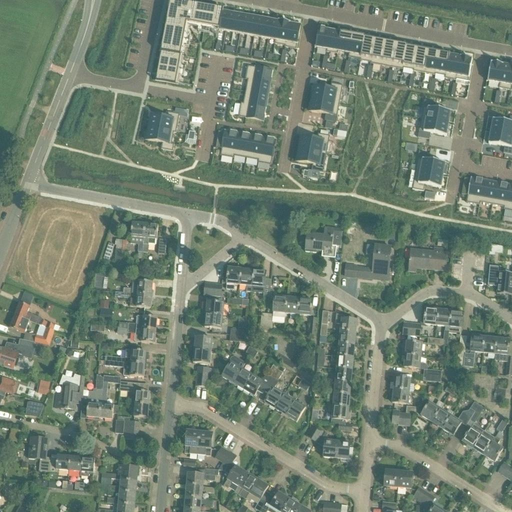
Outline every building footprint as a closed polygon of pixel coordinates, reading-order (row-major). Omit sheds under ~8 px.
[(168,9),(155,83),(178,87),(189,26),(219,32),(219,31),(222,12),(177,4),(177,5),(170,10),(168,9)] [(222,12),(219,31),(226,33),(229,14),(222,12)] [(229,14),(226,33),(233,34),(237,15),(229,14)] [(237,15),(233,34),(240,35),(244,16),(237,15)] [(244,16),(240,35),(247,37),(251,17),(244,16)] [(251,17),(247,37),(254,38),(258,19),(251,17)] [(258,19),(254,38),(261,39),(265,20),(258,19)] [(265,20),(261,39),(269,40),(272,21),(265,20)] [(272,21),(269,40),(276,42),(279,23),(272,21)] [(279,23),(276,42),(286,44),(290,25),(290,23),(279,21),(279,23)] [(290,25),(286,44),(297,46),(301,27),(290,25)] [(320,30),(317,49),(327,51),(331,32),(320,30)] [(331,32),(327,51),(338,53),(341,34),(331,32)] [(341,34),(338,53),(350,55),(353,36),(341,34)] [(353,36),(350,55),(361,58),(365,40),(365,39),(353,36)] [(361,58),(361,59),(372,61),(375,42),(365,40),(361,58)] [(375,42),(372,61),(382,63),(386,44),(375,42)] [(386,44),(382,63),(393,65),(397,46),(386,44)] [(397,46),(393,65),(404,67),(407,49),(407,47),(397,46)] [(404,67),(403,68),(414,70),(418,51),(407,49),(404,67)] [(418,51),(414,70),(425,72),(428,52),(418,51)] [(428,52),(425,72),(435,73),(439,54),(428,52)] [(439,54),(435,73),(446,75),(449,56),(439,54)] [(449,56),(446,75),(457,77),(460,58),(449,56)] [(460,58),(457,77),(468,79),(472,60),(460,58)] [(488,80),(488,82),(500,84),(503,65),(491,63),(489,75),(488,80)] [(500,84),(499,89),(502,90),(510,91),(511,82),(511,66),(503,65),(500,84)] [(247,67),(245,80),(247,81),(270,85),(272,71),(247,67)] [(247,81),(245,93),(268,97),(270,85),(247,81)] [(314,88),(312,100),(335,104),(337,92),(342,93),(343,87),(332,85),(330,91),(314,88)] [(245,93),(243,105),(265,109),(268,97),(245,93)] [(312,100),(310,112),(326,115),(325,122),(336,124),(337,117),(333,116),(335,104),(312,100)] [(425,101),(423,108),(428,109),(426,121),(449,125),(451,113),(435,110),(436,104),(425,101)] [(240,104),(238,118),(263,122),(265,109),(243,105),(240,104)] [(151,116),(149,129),(172,133),(174,121),(179,122),(180,115),(169,113),(168,119),(151,116)] [(491,132),(511,135),(511,117),(510,117),(509,123),(493,120),(491,132)] [(419,132),(418,138),(429,141),(430,134),(447,137),(449,125),(426,121),(424,133),(419,132)] [(149,129),(147,142),(163,145),(162,151),(173,153),(175,146),(170,145),(172,133),(149,129)] [(225,132),(221,157),(234,159),(234,157),(238,134),(225,132)] [(490,138),(489,145),(505,148),(504,154),(511,155),(511,135),(491,132),(491,133),(490,136),(490,138)] [(238,134),(234,157),(246,159),(251,136),(238,134)] [(301,138),(299,150),(303,151),(322,155),(324,143),(329,144),(330,137),(328,137),(320,135),(319,135),(317,141),(301,138)] [(251,136),(246,159),(259,161),(263,139),(251,136)] [(259,161),(258,164),(271,166),(276,141),(263,139),(259,161)] [(296,152),(295,160),(297,160),(297,163),(313,166),(312,172),(323,174),(325,167),(320,166),(322,155),(303,151),(299,150),(299,153),(296,152)] [(419,153),(418,159),(423,160),(420,173),(443,177),(446,164),(430,161),(431,155),(419,153)] [(413,184),(412,191),(424,193),(425,187),(441,190),(443,177),(420,173),(418,185),(413,184)] [(468,196),(466,204),(480,206),(480,204),(485,181),(471,178),(471,180),(470,182),(470,186),(469,190),(468,196)] [(485,181),(480,204),(490,205),(492,206),(496,183),(485,181)] [(496,183),(492,206),(504,208),(508,185),(496,183)] [(30,270),(25,282),(42,289),(54,258),(88,272),(103,232),(67,218),(68,214),(47,206),(37,232),(40,233),(26,268),(30,270)] [(133,224),(131,238),(131,244),(139,245),(137,259),(142,259),(142,253),(143,253),(146,225),(133,224)] [(149,246),(156,247),(157,240),(158,226),(146,225),(143,253),(148,253),(149,246)] [(307,235),(305,253),(316,254),(316,252),(323,252),(323,256),(336,257),(337,245),(333,245),(334,229),(325,228),(324,237),(307,235)] [(167,241),(160,240),(159,255),(166,256),(167,241)] [(391,248),(375,247),(373,270),(357,269),(357,267),(347,266),(345,277),(356,278),(388,282),(391,248)] [(434,252),(411,250),(409,269),(410,269),(410,273),(414,273),(415,270),(445,273),(447,250),(434,249),(434,252)] [(490,267),(488,286),(498,287),(497,295),(511,296),(511,294),(511,291),(511,274),(501,273),(501,268),(490,267)] [(240,286),(241,270),(229,269),(228,279),(227,283),(227,284),(227,290),(235,291),(235,286),(240,286)] [(241,270),(240,286),(247,287),(246,293),(252,293),(254,271),(241,270)] [(264,294),(265,288),(266,273),(254,271),(252,293),(264,294)] [(95,288),(103,289),(105,278),(105,275),(99,274),(99,276),(97,275),(95,288)] [(153,283),(139,282),(138,290),(132,289),(125,289),(124,294),(132,294),(138,295),(152,296),(153,283)] [(132,294),(124,294),(116,293),(115,298),(131,299),(130,307),(150,309),(152,296),(138,295),(132,294)] [(286,315),(288,299),(275,298),(273,316),(268,315),(266,333),(272,333),(273,318),(286,319),(286,315)] [(288,299),(286,315),(299,316),(300,300),(288,299)] [(300,300),(299,316),(311,317),(313,301),(300,300)] [(101,301),(100,309),(108,310),(109,302),(101,301)] [(204,303),(203,315),(206,316),(223,317),(225,305),(207,303),(204,303)] [(20,304),(15,316),(30,322),(47,329),(53,331),(55,332),(63,335),(65,330),(41,321),(42,319),(27,313),(30,307),(20,304)] [(426,310),(424,326),(437,327),(438,311),(426,310)] [(438,311),(437,327),(445,328),(445,332),(449,332),(449,328),(451,313),(438,311)] [(323,313),(321,331),(328,331),(328,328),(328,326),(329,313),(323,313)] [(463,314),(451,313),(449,328),(449,332),(449,334),(456,335),(456,337),(461,338),(463,314)] [(30,322),(15,316),(10,329),(24,334),(27,328),(30,322)] [(206,316),(205,328),(222,330),(223,317),(206,316)] [(341,326),(341,333),(356,334),(358,322),(343,320),(344,317),(337,316),(336,325),(341,326)] [(136,330),(143,330),(157,332),(158,319),(138,317),(137,325),(136,330)] [(47,329),(43,338),(37,337),(35,343),(47,346),(49,346),(55,332),(53,331),(47,329)] [(157,332),(143,330),(136,330),(129,329),(128,334),(136,334),(135,343),(155,345),(157,332)] [(355,347),(356,334),(341,333),(339,345),(355,347)] [(472,337),(470,353),(470,355),(465,355),(463,372),(469,373),(469,368),(474,369),(475,354),(483,354),(485,338),(472,337)] [(195,351),(212,353),(213,340),(196,338),(195,351)] [(485,338),(483,354),(496,356),(497,340),(485,338)] [(506,376),(511,376),(511,359),(508,359),(510,341),(497,340),(496,356),(495,362),(508,363),(506,376)] [(47,346),(35,343),(35,344),(29,342),(28,348),(35,349),(35,350),(45,352),(47,346)] [(71,342),(71,349),(79,350),(79,342),(71,342)] [(423,345),(407,343),(404,343),(403,351),(406,351),(406,356),(421,358),(427,358),(428,354),(422,353),(423,345)] [(339,345),(338,358),(354,359),(355,347),(339,345)] [(31,360),(35,350),(35,349),(28,348),(19,346),(16,354),(0,348),(0,365),(13,370),(14,367),(16,367),(19,360),(23,361),(24,358),(31,360)] [(111,362),(111,367),(117,368),(117,363),(145,366),(146,360),(148,361),(149,354),(146,354),(147,353),(141,352),(142,348),(133,347),(132,351),(126,351),(125,359),(112,358),(111,362)] [(60,348),(58,354),(65,356),(67,350),(60,348)] [(254,351),(250,348),(245,355),(250,358),(254,351)] [(212,353),(195,351),(194,364),(211,365),(212,353)] [(258,353),(254,351),(250,358),(254,361),(258,353)] [(404,369),(420,370),(420,371),(424,372),(424,376),(441,378),(442,372),(427,371),(427,367),(426,365),(421,365),(421,358),(406,356),(404,369)] [(231,364),(223,378),(233,385),(242,370),(246,364),(235,357),(232,358),(229,363),(231,364)] [(338,363),(337,370),(353,372),(354,359),(338,358),(332,357),(332,362),(338,363)] [(117,368),(125,369),(124,377),(144,379),(145,366),(117,363),(117,368)] [(275,363),(267,377),(266,376),(263,383),(253,377),(244,391),(255,398),(256,395),(261,398),(280,367),(275,363)] [(286,370),(280,367),(261,398),(267,401),(265,404),(275,410),(284,396),(274,390),(278,383),(286,370)] [(244,391),(253,377),(242,370),(233,385),(244,391)] [(337,370),(336,383),(352,384),(353,372),(337,370)] [(63,377),(59,385),(63,386),(62,397),(56,396),(55,409),(75,411),(76,404),(77,391),(83,392),(85,377),(84,377),(79,377),(76,375),(74,379),(69,379),(63,377)] [(0,395),(5,397),(6,394),(13,396),(17,384),(2,379),(0,385),(0,395)] [(415,381),(411,380),(395,379),(394,391),(410,393),(411,385),(415,386),(415,381)] [(40,380),(38,392),(47,394),(50,382),(40,380)] [(307,383),(303,380),(298,388),(302,390),(307,383)] [(89,398),(87,418),(100,419),(102,399),(103,391),(103,383),(99,382),(99,386),(98,386),(97,394),(90,393),(89,398)] [(107,400),(108,392),(109,384),(103,383),(103,391),(102,399),(100,419),(113,420),(114,407),(107,406),(107,400)] [(145,386),(120,383),(120,385),(120,392),(129,393),(137,394),(136,406),(149,407),(150,394),(145,394),(145,386)] [(311,385),(307,383),(302,390),(306,393),(311,385)] [(336,383),(335,395),(350,397),(352,384),(336,383)] [(458,393),(453,390),(450,395),(455,398),(458,393)] [(410,393),(394,391),(393,404),(408,406),(410,393)] [(328,400),(334,400),(333,408),(349,409),(350,397),(335,395),(328,394),(328,400)] [(286,417),(295,402),(284,396),(275,410),(286,417)] [(432,423),(441,410),(444,405),(439,401),(435,407),(430,403),(421,417),(432,423)] [(297,424),(306,409),(295,402),(286,417),(297,424)] [(26,416),(39,419),(44,406),(29,403),(26,416)] [(458,421),(451,417),(443,430),(454,437),(462,424),(466,427),(470,422),(480,407),(475,404),(469,412),(463,413),(458,421)] [(149,407),(136,406),(134,419),(148,420),(149,407)] [(332,420),(332,424),(340,425),(345,426),(346,422),(348,422),(348,421),(351,421),(351,414),(349,413),(349,409),(333,408),(329,407),(329,413),(333,413),(332,420)] [(470,422),(466,427),(471,430),(474,426),(484,410),(480,407),(470,422)] [(449,410),(446,414),(441,410),(432,423),(443,430),(451,417),(454,413),(449,410)] [(116,434),(124,435),(125,422),(117,421),(116,434)] [(463,443),(474,450),(482,436),(485,433),(474,426),(471,430),(463,443)] [(313,427),(311,432),(307,438),(312,441),(319,430),(313,427)] [(11,429),(10,436),(18,437),(20,431),(11,429)] [(319,430),(312,441),(317,444),(324,433),(319,430)] [(185,455),(191,456),(198,456),(200,433),(187,432),(185,455)] [(200,433),(198,456),(205,457),(211,457),(213,434),(200,433)] [(322,447),(325,448),(324,459),(336,460),(338,443),(333,442),(333,441),(325,437),(326,435),(324,433),(317,444),(322,447)] [(495,439),(485,433),(482,436),(474,450),(484,456),(493,443),(495,439)] [(496,438),(495,439),(493,443),(484,456),(495,463),(503,450),(497,446),(501,441),(500,441),(496,438)] [(50,473),(51,459),(46,458),(47,441),(31,439),(30,453),(29,453),(28,460),(35,461),(35,459),(40,460),(39,472),(50,473)] [(350,449),(350,444),(338,443),(336,460),(341,461),(341,463),(352,464),(353,449),(350,449)] [(215,459),(220,462),(227,452),(222,449),(215,459)] [(227,452),(220,462),(223,464),(225,465),(232,455),(227,452)] [(232,455),(225,465),(228,467),(230,468),(237,458),(232,455)] [(51,459),(50,473),(59,474),(59,471),(69,471),(70,457),(58,456),(57,459),(51,459)] [(81,473),(83,459),(70,457),(69,471),(81,473)] [(94,474),(95,467),(95,460),(83,459),(81,473),(94,474)] [(225,472),(228,467),(225,465),(223,464),(219,471),(225,472)] [(509,467),(505,464),(498,474),(503,477),(509,467)] [(102,472),(102,478),(121,480),(137,481),(138,468),(134,468),(134,466),(128,466),(128,467),(120,467),(119,474),(102,472)] [(236,467),(224,487),(229,490),(232,484),(238,488),(247,474),(236,467)] [(511,469),(509,467),(503,477),(508,480),(511,473),(511,469)] [(209,476),(208,480),(208,481),(215,482),(216,477),(219,477),(219,471),(207,470),(206,476),(209,476)] [(386,476),(384,488),(398,489),(399,473),(386,472),(386,476)] [(411,490),(413,476),(413,475),(399,473),(398,489),(411,490)] [(203,488),(204,476),(188,474),(187,486),(203,488)] [(247,474),(238,488),(235,494),(246,500),(249,494),(258,481),(251,476),(247,474)] [(120,488),(120,493),(136,494),(137,481),(121,480),(120,488)] [(249,494),(246,500),(250,503),(251,501),(258,505),(255,510),(259,511),(260,511),(267,502),(262,499),(269,487),(258,481),(249,494)] [(186,499),(202,500),(203,488),(187,486),(186,499)] [(425,492),(420,489),(413,499),(418,502),(425,492)] [(425,492),(418,502),(424,505),(430,496),(425,492)] [(119,501),(119,505),(135,506),(136,494),(120,493),(119,501)] [(260,511),(283,511),(290,500),(279,494),(276,499),(271,496),(267,502),(260,511)] [(430,496),(424,505),(429,509),(435,499),(430,496)] [(185,511),(193,511),(200,511),(202,500),(186,499),(185,511)] [(298,511),(301,507),(296,504),(297,501),(293,499),(291,501),(290,500),(283,511),(298,511)] [(24,511),(29,505),(23,502),(16,511),(24,511)]
